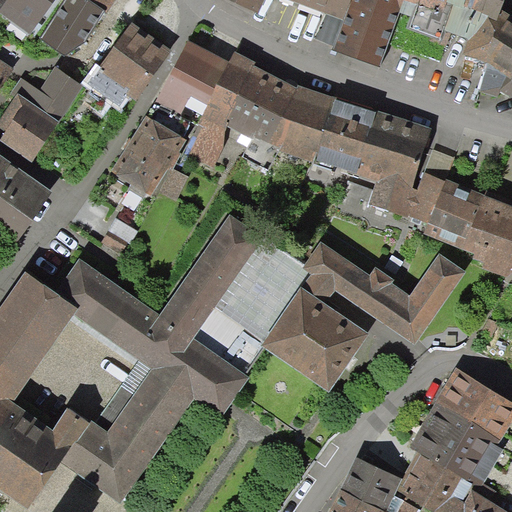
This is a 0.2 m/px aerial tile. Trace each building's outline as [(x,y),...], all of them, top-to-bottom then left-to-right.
[(2,0),(0,4),(0,11),(30,32),(52,0),(2,0)] [(105,10),(91,0),(63,0),(39,39),(64,56),(86,42),(105,10)] [(114,0),(91,0),(105,10),(107,12),(114,0)] [(231,0),(262,14),(268,0),(295,0),(348,18),(340,51),(387,68),(408,12),(473,42),(466,52),(511,76),(511,88),(508,94),(511,96),(511,12),(507,10),(511,0),(231,0)] [(171,48),(132,21),(89,83),(119,104),(127,93),(135,99),(171,48)] [(217,58),(188,43),(158,104),(186,118),(217,58)] [(338,106),(236,55),(198,126),(203,129),(189,160),(228,182),(241,155),(226,148),(235,130),(314,166),(338,106)] [(0,87),(13,68),(0,59),(0,87)] [(40,89),(21,76),(14,87),(18,90),(0,117),(0,123),(6,128),(0,136),(0,139),(32,161),(83,84),(56,65),(40,89)] [(437,132),(343,99),(320,160),(378,184),(373,208),(412,219),(437,132)] [(188,141),(152,119),(119,174),(155,196),(188,141)] [(0,247),(9,254),(41,208),(48,198),(0,163),(0,247)] [(511,204),(449,181),(432,227),(472,240),(469,252),(491,261),(487,271),(511,277),(511,204)] [(90,424),(63,462),(120,501),(194,397),(221,415),(249,377),(193,338),(262,237),(230,215),(160,315),(80,259),(57,293),(26,272),(0,308),(0,393),(12,402),(69,317),(144,368),(102,428),(91,421),(90,424)] [(116,217),(101,241),(121,252),(127,241),(130,243),(138,230),(116,217)] [(370,276),(321,242),(304,267),(312,272),(301,288),(325,304),(335,289),(414,344),(464,272),(440,255),(410,297),(391,283),(393,280),(376,268),(370,276)] [(325,304),(301,288),(262,345),(329,390),(348,362),(368,334),(325,304)] [(511,511),(479,492),(511,430),(511,401),(462,368),(437,412),(450,419),(410,494),(438,511),(511,511)] [(0,393),(0,487),(29,508),(63,462),(90,424),(68,409),(53,431),(12,402),(0,393)] [(394,511),(411,478),(361,454),(332,511),(394,511)]
